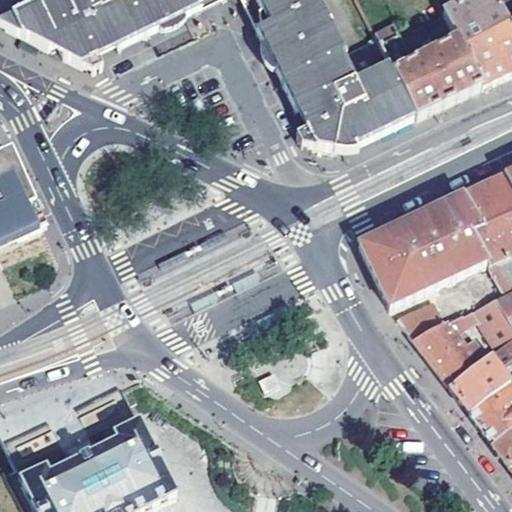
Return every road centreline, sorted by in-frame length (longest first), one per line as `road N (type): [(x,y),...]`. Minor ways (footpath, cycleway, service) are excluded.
road 1 (secondary): [(303,227),(264,193),(100,110)]
road 2 (tertiary): [(511,126),(303,227)]
road 3 (secondary): [(497,511),(371,347)]
road 4 (secondary): [(145,355),(271,441)]
road 5 (secondary): [(271,441),(338,415),(359,387),(371,347)]
road 6 (tertiary): [(0,383),(145,355)]
road 7 (secondary): [(371,347),(303,227)]
road 8 (tertiary): [(99,280),(0,364)]
road 9 (secondary): [(271,441),(374,511)]
